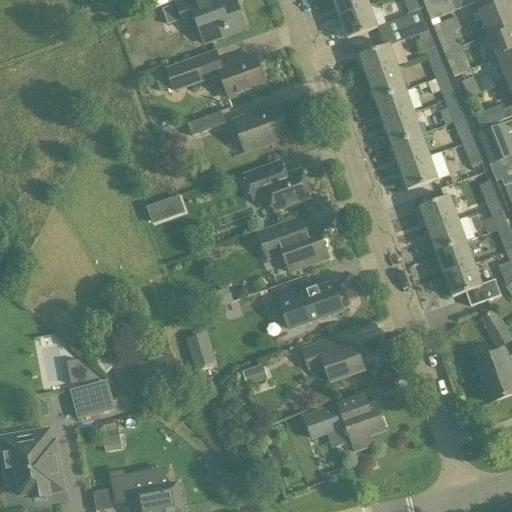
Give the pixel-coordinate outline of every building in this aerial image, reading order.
[(161,11),(166,24),(180,19),(183,27),(195,22),(204,45),(227,36),(226,32),(244,26),(234,0),(226,0),(219,3),(218,0),(185,0),(175,4),(175,5),(161,11)] [(365,0),(332,0),(339,17),(368,7),(365,0)] [(416,0),(401,0),(409,17),(377,28),(380,38),(425,22),(416,0)] [(421,0),(430,22),(474,4),(472,0),(449,0),(443,3),(441,0),(421,0)] [(475,24),(481,22),(487,36),(511,26),(511,8),(509,0),(478,13),(479,15),(473,18),(475,24)] [(368,7),(339,17),(347,40),(376,30),(368,7)] [(443,54),(460,47),(454,32),(461,30),(456,18),(433,28),(443,54)] [(511,26),(487,36),(497,60),(511,53),(511,26)] [(429,31),(417,36),(424,53),(436,49),(429,31)] [(396,68),(389,46),(359,56),(366,79),(396,68)] [(460,47),(443,54),(453,78),(470,71),(460,47)] [(436,49),(424,53),(433,76),(445,72),(436,49)] [(511,53),(497,60),(506,83),(511,80),(511,53)] [(266,86),(254,56),(218,70),(221,77),(216,79),(218,86),(222,84),(228,101),(266,86)] [(396,68),(366,79),(375,101),(404,91),(396,68)] [(445,72),(433,76),(442,99),(454,95),(445,72)] [(461,83),(468,99),(480,94),(473,78),(461,83)] [(404,91),(375,101),(383,124),(413,113),(404,91)] [(464,118),(454,95),(442,99),(452,122),(464,118)] [(511,107),(504,111),(501,105),(475,116),(481,131),(511,117),(511,107)] [(289,138),(277,106),(233,122),(245,154),(289,138)] [(187,125),(191,137),(226,125),(222,113),(187,125)] [(421,136),(413,113),(383,124),(391,146),(421,136)] [(464,118),(452,122),(461,145),(473,141),(464,118)] [(494,164),(507,159),(499,140),(508,136),(504,124),(482,133),(494,164)] [(429,158),(421,136),(391,146),(399,169),(429,158)] [(482,165),(473,141),(461,145),(471,169),(482,165)] [(429,158),(399,169),(407,192),(437,181),(429,158)] [(497,171),(503,187),(511,183),(511,173),(509,166),(497,171)] [(310,200),(301,172),(269,184),(264,169),(242,177),(252,202),(267,197),(273,213),(310,200)] [(496,197),(490,183),(478,188),(484,202),(496,197)] [(182,196),(148,207),(154,225),(188,214),(182,196)] [(427,231),(457,220),(448,197),(419,208),(427,231)] [(496,197),(484,202),(494,226),(506,221),(496,197)] [(457,220),(427,231),(435,253),(465,243),(457,220)] [(511,247),(511,236),(506,221),(494,226),(504,251),(511,247)] [(324,237),(321,228),(289,239),(284,226),(258,236),(267,261),(282,255),(289,273),(328,260),(325,252),(327,247),(326,242),(327,241),(325,236),(324,237)] [(473,265),(465,243),(435,253),(443,276),(473,265)] [(473,265),(443,276),(451,299),(464,294),(469,308),(499,298),(493,282),(480,286),(473,265)] [(309,323),(342,311),(333,285),(318,291),(314,279),(275,293),(282,313),(302,306),(309,323)] [(235,319),(259,311),(254,297),(230,305),(235,319)] [(498,350),(511,342),(511,341),(494,310),(479,318),(498,350)] [(322,358),(318,346),(301,352),(308,371),(323,366),(330,384),(364,372),(355,346),(322,358)] [(511,375),(504,353),(474,363),(489,404),(511,396),(511,375)] [(136,364),(142,387),(177,378),(171,355),(136,364)] [(247,387),(268,380),(263,366),(242,373),(247,387)] [(77,421),(116,411),(108,381),(69,392),(77,421)] [(368,409),(364,397),(304,419),(311,439),(345,426),(355,454),(372,448),(368,438),(385,431),(376,406),(368,409)] [(101,434),(106,454),(123,451),(118,430),(101,434)] [(39,443),(0,450),(7,488),(18,485),(20,498),(29,496),(30,500),(49,497),(48,494),(63,492),(54,441),(39,444),(39,443)] [(154,471),(141,473),(109,480),(113,500),(125,497),(125,494),(129,493),(133,511),(178,511),(174,488),(159,491),(154,471)]
